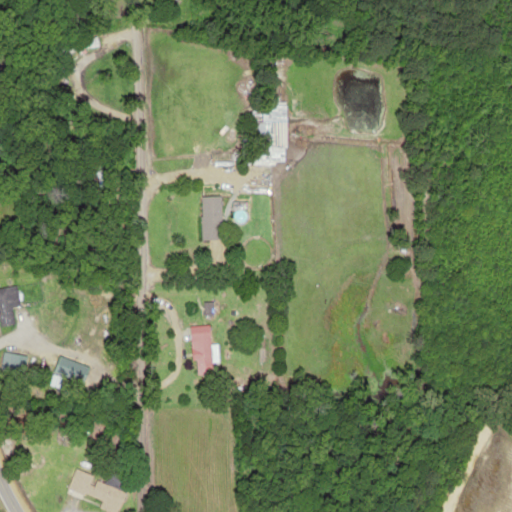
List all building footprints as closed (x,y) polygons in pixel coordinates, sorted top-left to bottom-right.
[(53,44),(55,53),(103,45),(101,35),(53,44)] [(256,106),(283,105),(284,162),(258,163),(256,106)] [(197,197),(219,195),(222,238),(199,239),(197,197)] [(0,288),(15,285),(21,316),(0,320),(0,288)] [(99,314),(119,320),(109,355),(88,349),(99,314)] [(186,327),(210,325),(214,367),(191,369),(186,327)] [(58,354),(91,365),(84,386),(51,375),(58,354)] [(1,373),(37,373),(37,355),(1,355),(1,373)] [(115,511),(64,489),(73,469),(124,493),(115,511)]
